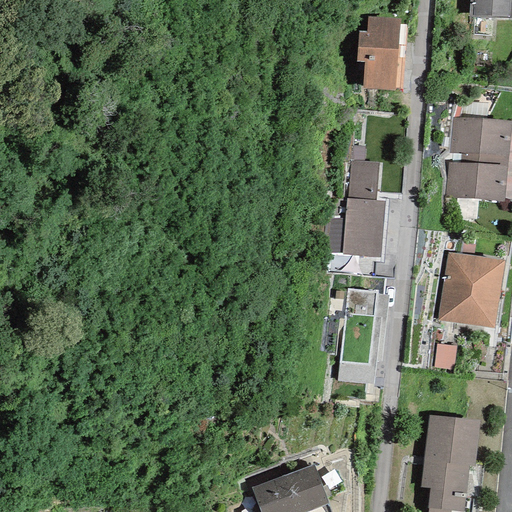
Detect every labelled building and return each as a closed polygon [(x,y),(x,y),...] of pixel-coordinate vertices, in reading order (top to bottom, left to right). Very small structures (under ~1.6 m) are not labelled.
[(511,19),(511,0),(469,0),(469,17),(511,19)] [(394,90),(400,18),(368,16),(366,31),(358,31),(355,62),(364,63),(362,88),(394,90)] [(511,121),(452,118),(450,153),(461,154),(508,157),(511,121)] [(352,145),(350,161),(364,162),(365,146),(352,145)] [(508,157),(461,154),(460,164),(507,167),(508,157)] [(350,161),(348,198),(376,200),(378,162),(364,162),(350,161)] [(445,198),(504,202),(507,167),(460,164),(447,163),(445,198)] [(381,259),(384,201),(376,200),(348,198),(346,198),(345,218),(342,253),(342,256),(381,259)] [(324,252),(342,253),(345,218),(327,217),(324,252)] [(495,328),(504,260),(446,252),(437,320),(495,328)] [(378,290),(347,287),(337,381),(372,384),(375,361),(382,361),(388,296),(377,295),(378,290)] [(453,370),(456,346),(437,344),(434,368),(453,370)] [(429,416),(423,460),(469,466),(474,467),(480,422),(429,416)] [(465,493),(469,466),(423,460),(420,487),(429,488),(427,508),(451,511),(456,511),(462,511),(465,498),(450,496),(451,491),(465,493)] [(330,511),(313,464),(282,476),(295,511),(330,511)] [(295,511),(282,476),(251,487),(260,511),(295,511)]
